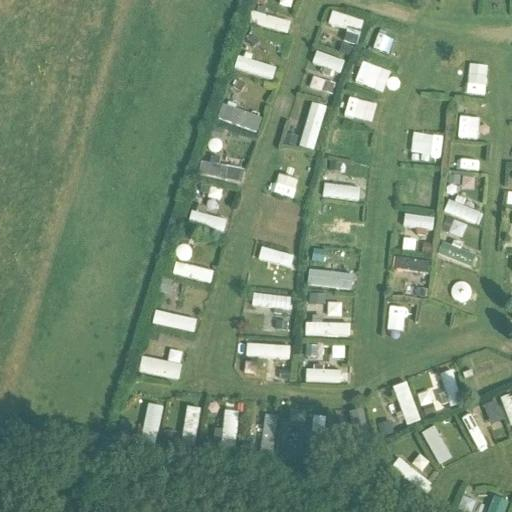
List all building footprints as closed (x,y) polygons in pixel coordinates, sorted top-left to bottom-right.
[(336,9),(332,22),(363,33),(368,20),(336,9)] [(255,10),(252,23),(289,31),(292,19),(255,10)] [(275,82),(280,66),(242,53),(236,69),(275,82)] [(359,84),(380,91),(387,69),(366,62),(359,84)] [(434,95),(455,95),(455,77),(435,77),(434,95)] [(335,85),(325,82),(322,93),(331,96),(335,85)] [(473,83),(474,100),(495,99),(494,82),(473,83)] [(347,118),(367,126),(376,107),(355,98),(347,118)] [(320,152),(328,105),(313,102),(305,150),(320,152)] [(229,105),(223,122),(258,134),(264,116),(229,105)] [(344,139),(341,154),(365,159),(368,144),(344,139)] [(418,174),(416,184),(445,188),(446,178),(418,174)] [(471,181),(471,194),(484,194),(484,181),(471,181)] [(457,208),(453,222),(487,233),(491,218),(457,208)] [(196,215),(194,228),(229,233),(231,219),(196,215)] [(277,228),(275,247),(305,250),(307,231),(277,228)] [(486,275),(490,261),(451,252),(448,267),(486,275)] [(405,263),(406,280),(439,278),(438,261),(405,263)] [(178,282),(217,289),(220,272),(181,266),(178,282)] [(173,283),(163,280),(159,293),(169,296),(173,283)] [(415,305),(428,305),(428,293),(415,292),(415,305)] [(298,319),(299,301),(259,300),(258,317),(298,319)] [(162,312),(157,327),(198,338),(202,323),(162,312)] [(399,339),(418,340),(420,317),(401,315),(399,339)] [(433,336),(456,338),(457,320),(434,318),(433,336)] [(148,362),(144,380),(182,388),(186,370),(148,362)] [(316,381),(316,395),(349,395),(350,382),(316,381)] [(448,403),(457,402),(460,419),(470,417),(464,385),(445,388),(448,403)] [(414,439),(430,436),(422,397),(406,400),(414,439)] [(495,403),(482,408),(487,418),(499,412),(495,403)] [(206,436),(207,417),(196,416),(195,435),(206,436)] [(390,423),(377,427),(381,439),(394,436),(390,423)] [(473,428),(491,460),(499,456),(481,424),(473,428)] [(118,432),(114,443),(126,447),(130,436),(118,432)] [(175,444),(162,442),(161,452),(174,453),(175,444)] [(437,451),(447,473),(465,464),(454,442),(437,451)] [(374,457),(381,469),(393,462),(386,451),(374,457)]
